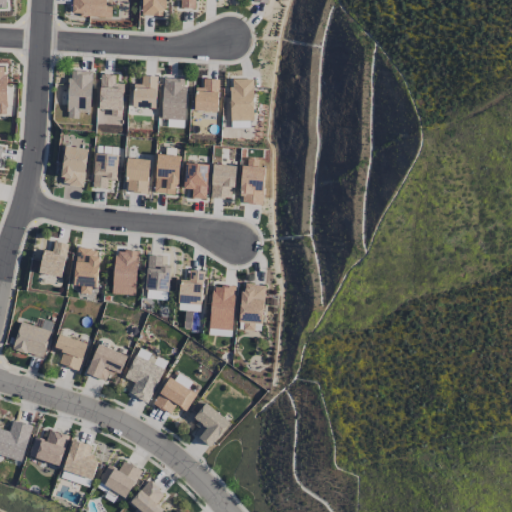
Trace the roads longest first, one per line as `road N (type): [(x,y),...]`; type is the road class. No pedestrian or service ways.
road 1 (residential): [(0,281),(28,185),(42,0)]
road 2 (residential): [(0,378),(139,430),(233,511)]
road 3 (residential): [(0,37),(184,48),(238,35)]
road 4 (residential): [(23,202),(75,217),(237,235)]
